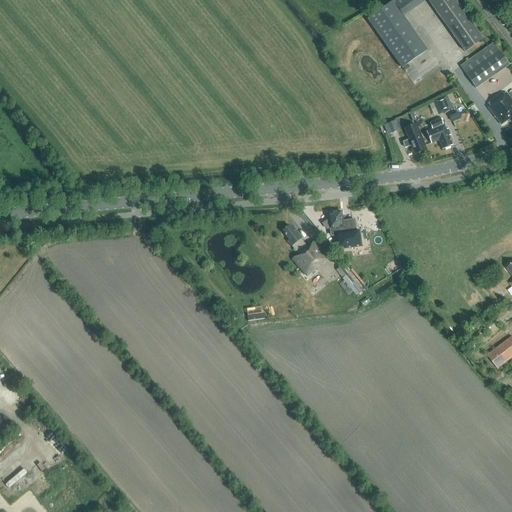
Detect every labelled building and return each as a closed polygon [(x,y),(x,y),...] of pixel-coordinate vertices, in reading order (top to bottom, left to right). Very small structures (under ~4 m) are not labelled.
[(402,18),(426,0),(394,0),(366,20),(401,69),(426,52),(402,18)] [(426,0),(464,52),(482,39),(453,0),(426,0)] [(460,67),(475,89),(508,65),(492,43),(460,67)] [(511,102),(505,94),(487,108),(501,125),(511,117),(511,119),(511,102)] [(447,97),(433,102),(438,115),(452,110),(447,97)] [(439,140),(442,149),(451,146),(448,137),(450,136),(447,129),(446,129),(444,124),(442,124),(440,120),(429,124),(431,129),(426,131),(431,143),(439,140)] [(387,124),(391,133),(398,130),(395,121),(387,124)] [(408,140),(402,142),(404,149),(411,146),(414,154),(423,150),(417,136),(418,136),(413,125),(403,129),(408,140)] [(326,222),(322,224),(326,230),(330,229),(331,236),(335,236),(338,250),(361,247),(359,231),(355,232),(354,221),(342,222),(341,212),(328,214),(329,221),(326,222)] [(292,259),(305,276),(326,260),(313,243),(306,248),(300,240),(301,239),(293,228),(291,230),(288,227),(281,232),(288,241),(286,242),(290,247),(297,255),(292,259)] [(362,292),(341,266),(335,271),(342,279),(341,279),(355,296),(362,292)] [(511,338),(488,357),(498,369),(511,357),(511,338)]
